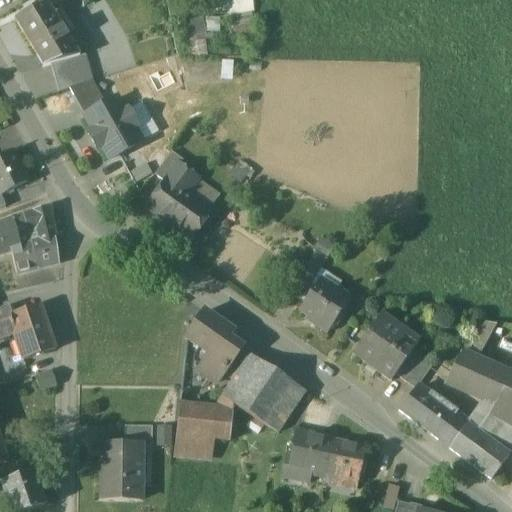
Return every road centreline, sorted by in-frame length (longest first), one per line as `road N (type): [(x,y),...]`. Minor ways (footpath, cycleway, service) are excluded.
road 1 (tertiary): [(75,201),(205,290),(486,511)]
road 2 (residential): [(75,201),(68,511)]
road 3 (tertiary): [(0,69),(75,201)]
